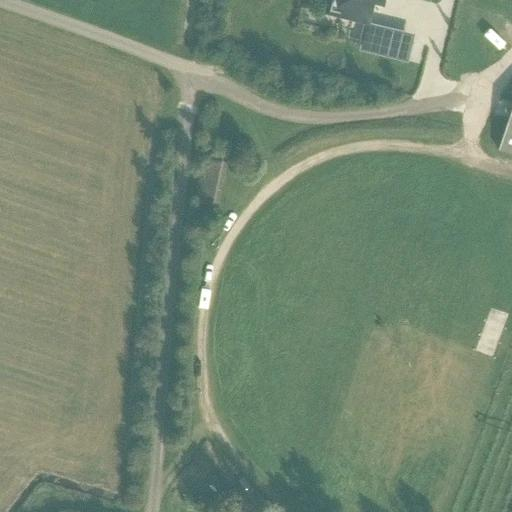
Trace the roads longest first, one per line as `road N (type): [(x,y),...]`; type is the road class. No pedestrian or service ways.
road 1 (track): [(487,162),(413,146),(347,148),(278,182),(233,230),(206,299),(203,396),(235,460),(298,511)]
road 2 (unclassified): [(196,73),(0,3)]
